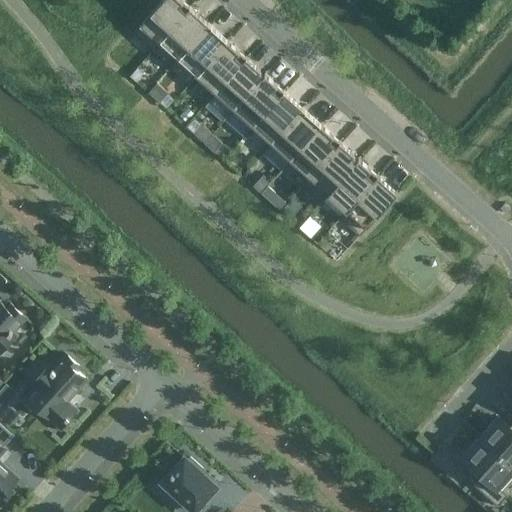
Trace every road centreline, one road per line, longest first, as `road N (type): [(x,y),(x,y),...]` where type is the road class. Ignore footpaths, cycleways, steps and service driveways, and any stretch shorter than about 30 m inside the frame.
road 1 (residential): [(241,0),(511,245)]
road 2 (residential): [(164,380),(3,235)]
road 3 (residential): [(164,380),(46,511)]
road 4 (residential): [(274,478),(164,380)]
